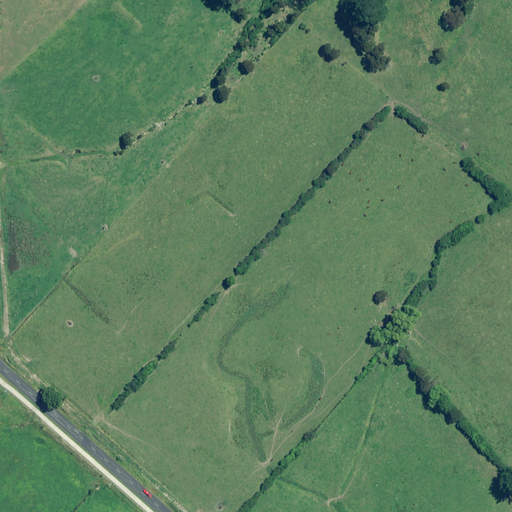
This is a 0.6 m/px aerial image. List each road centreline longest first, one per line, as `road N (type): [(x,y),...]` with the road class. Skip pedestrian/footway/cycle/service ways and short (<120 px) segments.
road 1 (track): [(0,254),(6,331),(17,359),(185,511)]
road 2 (unclassified): [(0,367),(162,511)]
